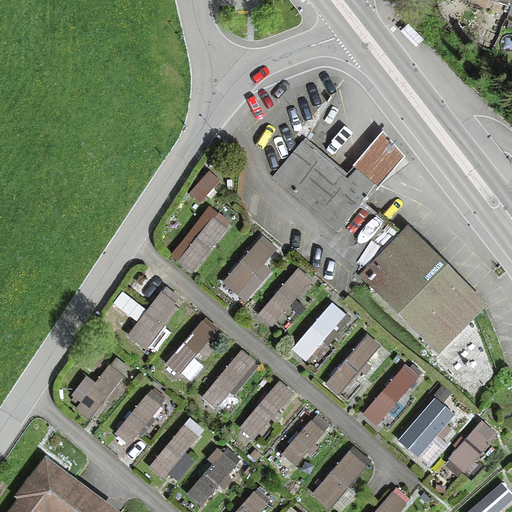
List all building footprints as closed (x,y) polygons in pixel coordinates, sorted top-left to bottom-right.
[(418,48),(425,41),(409,25),(402,32),(418,48)] [(377,186),(380,188),(405,158),(383,134),(355,167),(357,169),(377,186)] [(304,142),(274,178),(337,233),(377,186),(357,169),(348,179),(304,142)] [(233,231),(203,212),(170,258),(169,260),(195,277),(233,231)] [(263,238),(224,286),(240,297),(279,253),(263,238)] [(409,238),(368,279),(434,344),(474,304),(409,238)] [(312,288),(292,270),(253,313),(274,330),(312,288)] [(182,308),(159,292),(127,339),(147,353),(182,308)] [(343,318),(331,308),(291,352),(304,363),(343,318)] [(221,339),(200,323),(167,364),(184,381),(221,339)] [(379,349),(367,338),(324,387),(336,398),(379,349)] [(259,369),(238,354),(202,401),(225,414),(259,369)] [(132,372),(111,357),(68,406),(92,423),(132,372)] [(417,382),(399,370),(364,415),(384,430),(417,382)] [(294,398),(278,385),(239,430),(256,443),(294,398)] [(171,408),(146,391),(113,437),(134,450),(171,408)] [(451,414),(437,402),(399,447),(413,459),(451,414)] [(202,438),(181,422),(147,464),(166,480),(202,438)] [(496,437),(479,424),(447,462),(464,475),(496,437)] [(322,435),(309,425),(283,456),(296,466),(322,435)] [(369,465),(353,451),(313,496),(328,510),(369,465)] [(208,511),(236,475),(214,457),(183,494),(206,511),(208,511)] [(112,511),(45,464),(5,511),(112,511)] [(268,511),(273,507),(254,490),(235,511),(268,511)] [(399,511),(408,503),(394,491),(375,511),(399,511)] [(501,511),(511,503),(511,501),(503,491),(476,511),(501,511)]
